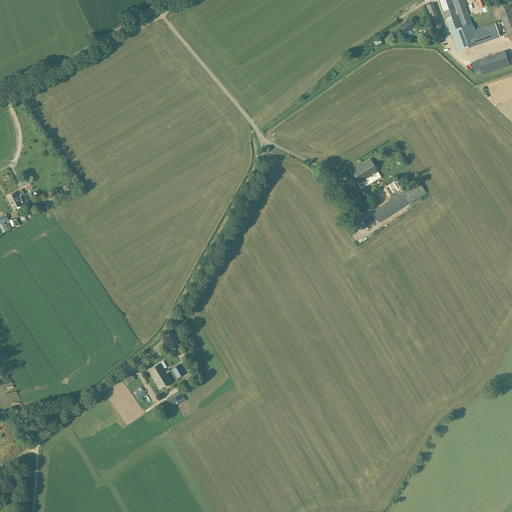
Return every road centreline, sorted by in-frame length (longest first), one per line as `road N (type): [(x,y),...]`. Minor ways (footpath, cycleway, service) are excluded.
road 1 (unclassified): [(0,470),(156,348),(259,171),(255,128),(156,8)]
road 2 (track): [(427,0),(353,46),(255,128)]
road 3 (secondary): [(0,92),(156,8)]
